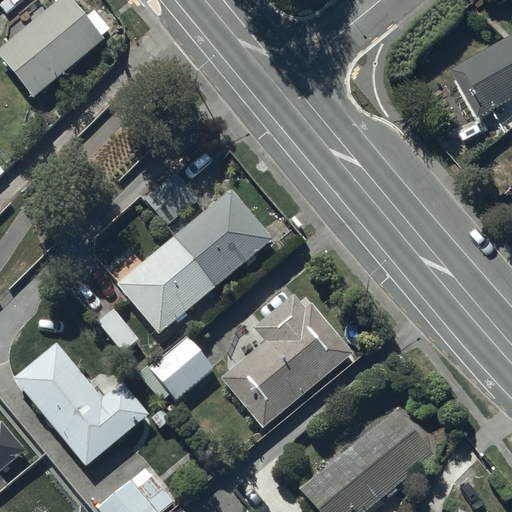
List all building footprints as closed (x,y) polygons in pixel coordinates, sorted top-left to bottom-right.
[(64,0),(48,0),(0,51),(0,63),(43,104),(105,39),(64,0)] [(511,41),(453,74),(479,121),(511,102),(511,41)] [(199,201),(176,176),(144,204),(167,230),(199,201)] [(232,193),(116,286),(156,334),(271,241),(232,193)] [(269,352),(231,385),(269,428),(351,357),(300,299),(256,338),(269,352)] [(115,313),(99,325),(122,355),(138,343),(115,313)] [(214,372),(186,340),(149,373),(178,404),(214,372)] [(86,382),(57,346),(10,385),(84,476),(149,423),(104,367),(86,382)] [(397,418),(301,494),(315,511),(366,511),(431,460),(397,418)] [(0,473),(27,451),(2,420),(0,421),(0,473)] [(145,472),(98,511),(166,511),(174,506),(145,472)] [(89,511),(81,502),(68,511),(11,511),(89,511)]
